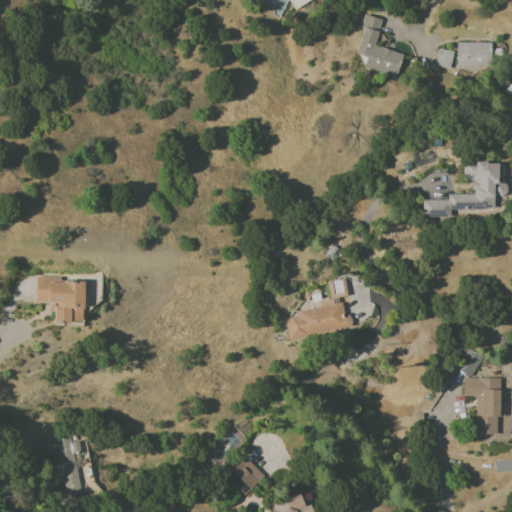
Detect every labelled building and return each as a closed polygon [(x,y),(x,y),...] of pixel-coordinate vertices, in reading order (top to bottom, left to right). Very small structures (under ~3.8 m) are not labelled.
[(308,0),(294,9),(287,0),(308,0)] [(363,15),(381,20),(377,34),(383,36),(379,48),(402,55),(395,78),(362,68),(367,55),(356,51),(363,29),(359,28),(363,15)] [(456,43),(489,42),(489,67),(456,67),(456,43)] [(437,49),(453,51),(450,69),(434,66),(437,49)] [(511,99),(507,97),(509,95),(503,90),(511,79),(511,99)] [(421,200),(447,200),(447,194),(470,194),(470,180),(461,180),(461,160),(485,161),(485,163),(497,163),(497,181),(501,181),(505,186),(505,192),(500,196),(492,196),(492,208),(449,208),(449,217),(421,217),(421,200)] [(35,276),(60,276),(60,282),(88,282),(88,293),(83,293),(83,309),(81,309),(81,321),(70,321),(70,324),(53,324),(53,312),(47,312),(48,303),(34,303),(35,276)] [(286,333),(284,324),(289,317),(296,316),(295,312),(331,305),(326,280),(343,277),(348,302),(341,304),(343,315),(349,314),(352,327),(294,338),(286,333)] [(468,347),(482,357),(468,377),(454,367),(468,347)] [(462,378),(499,378),(499,390),(502,390),(502,417),(497,417),(497,433),(476,433),(476,426),(475,426),(474,395),(462,395),(462,378)] [(54,440),(58,461),(51,462),(55,482),(62,480),(65,495),(80,492),(72,453),(79,452),(77,441),(69,442),(68,437),(54,440)] [(242,497),(223,477),(243,456),(263,476),(242,497)] [(511,459),(494,460),(495,472),(511,471),(511,459)] [(271,504),(274,511),(311,511),(309,504),(304,506),(299,493),(271,504)]
